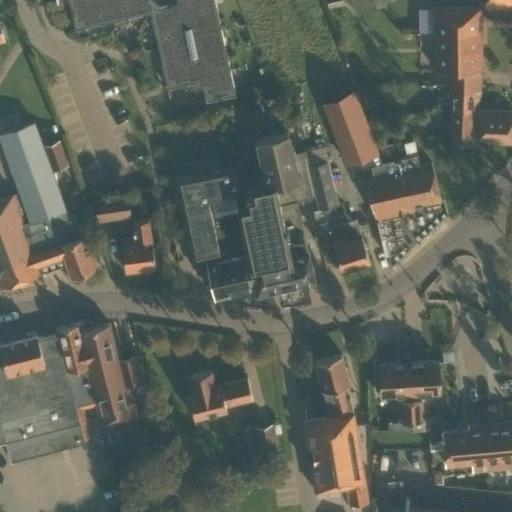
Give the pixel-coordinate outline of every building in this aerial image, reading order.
[(69,0),(75,28),(150,11),(167,86),(195,80),(197,87),(203,86),(206,100),(235,94),(214,0),(69,0)] [(481,6),(433,7),(434,69),(451,69),(451,90),(451,109),(449,141),(476,142),(477,136),(487,137),(487,142),(511,142),(511,110),(478,109),(477,109),(478,94),(480,94),(480,89),(480,69),(481,69),(481,6)] [(354,89),(323,101),(346,162),(359,157),(377,150),(354,89)] [(295,116),(283,120),(285,128),(297,125),(295,116)] [(34,120),(0,132),(0,139),(29,220),(27,221),(23,222),(26,233),(69,218),(66,209),(51,167),(43,145),(41,139),(37,128),(34,120)] [(292,153),(287,132),(257,138),(267,181),(245,186),(239,160),(174,175),(192,258),(193,258),(195,266),(208,267),(214,296),(256,287),(257,290),(269,287),(270,294),(280,292),(279,285),(296,281),(297,284),(313,280),(312,277),(314,277),(308,249),(307,249),(296,200),(313,196),(303,151),(292,153)] [(59,139),(43,145),(51,167),(67,162),(59,139)] [(406,151),(415,149),(413,139),(403,141),(406,151)] [(379,145),(382,157),(394,154),(392,142),(379,145)] [(377,150),(359,157),(361,167),(371,164),(373,175),(364,177),(374,220),(414,211),(412,205),(424,202),(424,204),(441,200),(432,161),(419,164),(417,154),(382,162),(377,150)] [(339,202),(328,159),(307,164),(318,208),(339,202)] [(16,191),(0,197),(0,285),(0,286),(40,272),(37,264),(26,233),(23,222),(27,221),(16,191)] [(97,220),(131,216),(128,193),(94,198),(97,220)] [(314,210),(317,228),(328,226),(325,208),(314,210)] [(69,218),(26,233),(37,264),(64,255),(71,275),(96,267),(84,234),(82,235),(76,215),(69,218)] [(125,270),(155,266),(151,238),(148,218),(132,220),(134,237),(121,239),(125,270)] [(347,238),(346,235),(342,222),(326,227),(331,240),(341,271),(370,261),(361,234),(347,238)] [(85,321),(56,328),(57,331),(56,331),(72,389),(75,401),(76,405),(95,400),(97,404),(102,424),(136,415),(128,382),(141,379),(135,355),(119,359),(109,322),(87,328),(85,321)] [(0,442),(6,441),(11,460),(85,441),(75,402),(75,401),(72,389),(56,331),(37,336),(37,333),(0,342),(0,344),(1,346),(0,346),(0,442)] [(349,382),(341,353),(315,360),(329,416),(304,420),(308,449),(313,448),(315,462),(310,463),(315,491),(346,486),(349,504),(367,501),(353,413),(349,397),(345,398),(342,384),(349,382)] [(439,359),(408,361),(412,420),(412,429),(428,429),(430,429),(429,422),(429,419),(423,420),(421,398),(419,398),(419,392),(441,391),(439,359)] [(412,420),(408,361),(377,363),(379,394),(401,393),(402,400),(399,400),(401,421),(412,420)] [(215,385),(211,369),(188,375),(192,393),(188,394),(194,416),(226,408),(225,404),(252,397),(247,377),(215,385)] [(511,419),(501,420),(506,466),(511,465),(511,419)] [(412,420),(401,421),(395,421),(395,430),(412,430),(412,429),(412,420)] [(487,468),(506,466),(501,420),(482,422),(487,468)] [(278,447),(272,422),(254,426),(260,451),(278,447)] [(430,429),(428,429),(429,441),(438,440),(436,422),(429,422),(430,429)] [(487,468),(482,422),(468,424),(468,427),(442,430),(445,464),(471,461),(472,470),(487,468)] [(433,471),(434,483),(443,482),(442,470),(433,471)] [(143,502),(139,494),(125,499),(129,508),(143,502)] [(406,495),(404,511),(511,511),(511,505),(492,503),(491,509),(438,504),(439,498),(406,495)]
